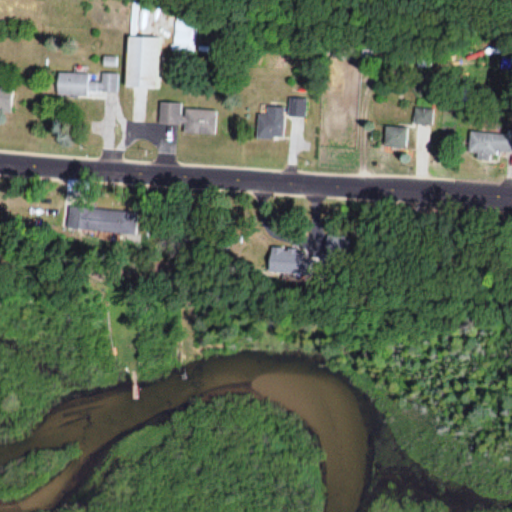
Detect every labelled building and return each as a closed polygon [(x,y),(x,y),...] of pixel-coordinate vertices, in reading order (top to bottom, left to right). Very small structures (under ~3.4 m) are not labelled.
[(174,53),(194,53),(194,19),(174,19),(174,53)] [(159,39),(128,38),(126,88),(158,89),(159,39)] [(89,74),(58,74),(58,96),(88,97),(88,92),(116,93),(117,74),(101,74),(101,83),(89,83),(89,74)] [(0,111),(11,112),(13,88),(0,87),(0,111)] [(184,133),(209,134),(210,110),(182,110),(183,104),(160,104),(160,124),(185,125),(184,133)] [(432,109),(414,109),(414,125),(432,125),(432,109)] [(257,139),(284,139),(284,115),(257,115),(257,139)] [(406,148),(408,129),(386,126),(384,146),(406,148)] [(511,153),(511,132),(470,131),(469,152),(511,153)]
